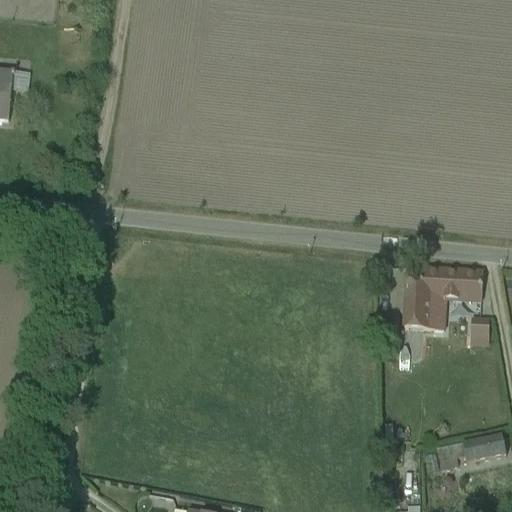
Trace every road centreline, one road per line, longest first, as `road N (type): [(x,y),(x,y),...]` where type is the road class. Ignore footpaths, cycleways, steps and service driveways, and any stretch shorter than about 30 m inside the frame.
road 1 (track): [(58,511),(124,0)]
road 2 (residential): [(0,207),(511,264)]
road 3 (track): [(511,404),(487,261)]
